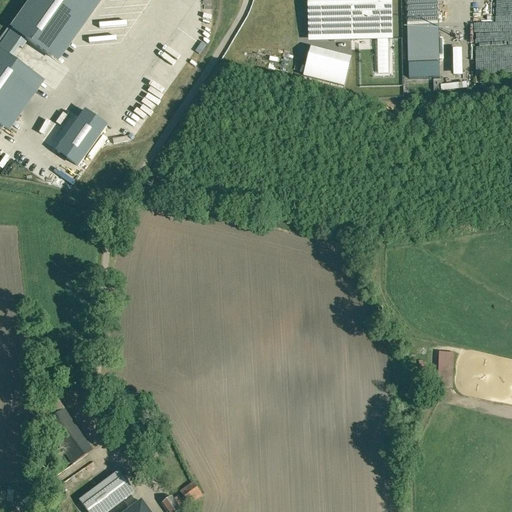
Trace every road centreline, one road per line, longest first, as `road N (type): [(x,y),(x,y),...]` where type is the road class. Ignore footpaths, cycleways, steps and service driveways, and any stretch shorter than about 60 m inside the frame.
road 1 (unclassified): [(21,511),(34,494),(107,446),(110,222),(247,0)]
road 2 (track): [(411,511),(410,447),(434,397)]
